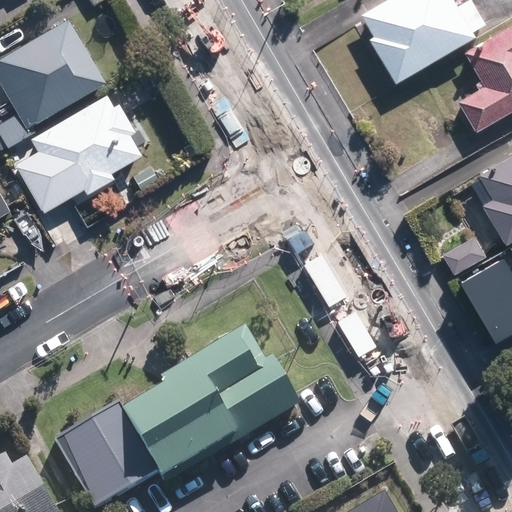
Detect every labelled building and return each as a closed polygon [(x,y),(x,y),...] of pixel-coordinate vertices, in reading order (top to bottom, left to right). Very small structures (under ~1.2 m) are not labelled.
[(440,0),(374,0),(341,21),(380,84),(461,33),(440,0)] [(100,76),(59,11),(0,47),(0,106),(14,129),(100,76)] [(476,132),(511,111),(511,24),(463,53),(483,87),(458,101),(476,132)] [(160,92),(150,74),(131,85),(140,102),(160,92)] [(147,158),(106,90),(16,144),(30,168),(0,185),(19,217),(48,200),(55,213),(147,158)] [(511,158),(510,156),(454,190),(493,253),(511,241),(511,158)] [(481,257),(470,238),(440,257),(451,275),(481,257)] [(511,271),(508,264),(465,287),(497,347),(511,339),(511,271)] [(246,358),(234,338),(112,409),(107,400),(46,436),(88,508),(144,475),(149,485),(288,404),(258,352),(246,358)] [(0,511),(54,511),(22,457),(7,465),(1,454),(0,454),(0,511)] [(402,511),(390,490),(351,511),(402,511)]
